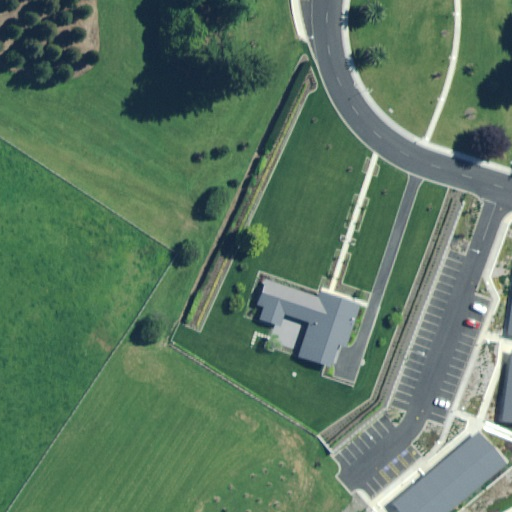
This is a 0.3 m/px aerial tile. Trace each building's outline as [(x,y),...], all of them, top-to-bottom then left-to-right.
[(317,297),(263,278),(254,304),(260,306),(256,318),(276,325),(280,314),(305,323),(293,356),(326,367),(335,342),(343,345),(357,303),(320,289),(317,297)] [(511,348),(500,421),(511,422),(511,348)] [(62,439),(66,442),(68,444),(75,434),(64,427),(57,436),(62,439)] [(475,430),(392,501),(402,511),(447,511),(504,463),(475,430)] [(62,439),(57,436),(52,433),(40,453),(49,459),(62,439)] [(75,449),(65,443),(53,461),(63,468),(75,449)]
